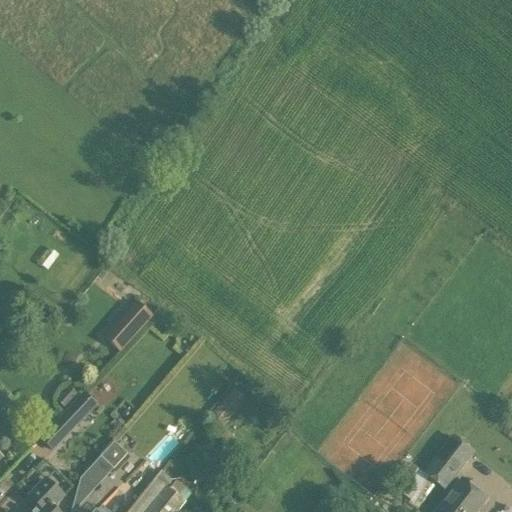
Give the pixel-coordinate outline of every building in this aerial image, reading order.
[(118,352),(151,317),(136,304),(103,339),(118,352)] [(56,403),(65,411),(78,397),(69,389),(56,403)] [(246,402),(232,390),(206,420),(220,432),(246,402)] [(95,406),(83,395),(38,442),(50,453),(95,406)] [(409,501),(408,503),(412,506),(429,482),(444,493),(473,455),(450,437),(422,474),(420,473),(402,496),(409,501)] [(124,456),(111,444),(78,481),(70,511),(74,511),(111,471),(124,456)] [(408,469),(404,466),(394,480),(404,488),(417,470),(410,466),(408,469)] [(475,511),(494,489),(470,470),(437,511),(475,511)] [(34,511),(53,511),(51,510),(64,496),(47,479),(30,496),(40,506),(34,511)] [(145,511),(177,511),(188,498),(182,493),(178,498),(166,488),(145,511)]
